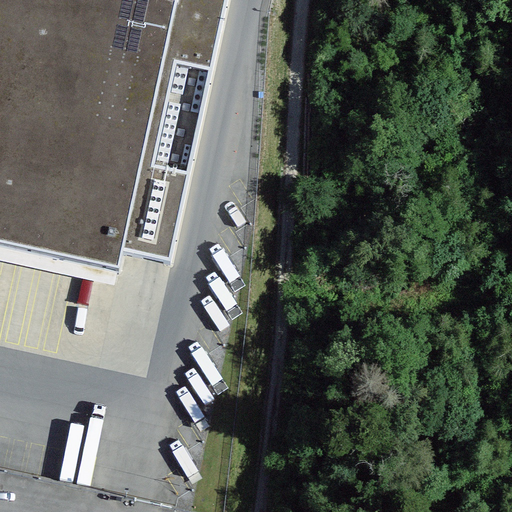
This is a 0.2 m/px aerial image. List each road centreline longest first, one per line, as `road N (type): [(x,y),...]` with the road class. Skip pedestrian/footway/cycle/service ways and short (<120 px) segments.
road 1 (track): [(260,511),(302,0)]
road 2 (unknown): [(0,368),(48,374),(85,365),(124,348),(160,308),(227,112),(242,0)]
